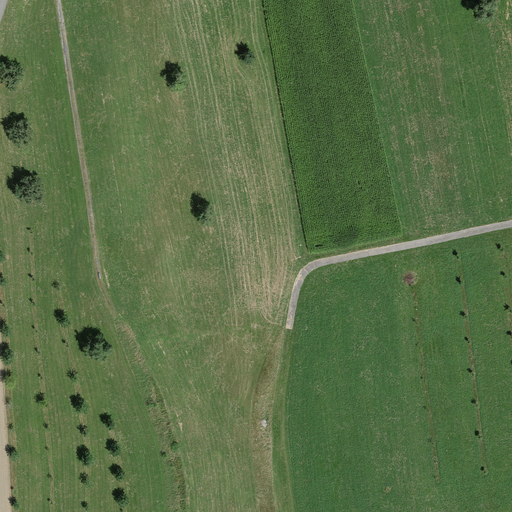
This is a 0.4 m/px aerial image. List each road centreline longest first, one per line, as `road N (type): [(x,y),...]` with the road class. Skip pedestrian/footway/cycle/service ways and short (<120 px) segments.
road 1 (track): [(55,0),(105,301)]
road 2 (track): [(289,328),(298,282),(311,265),(511,223)]
